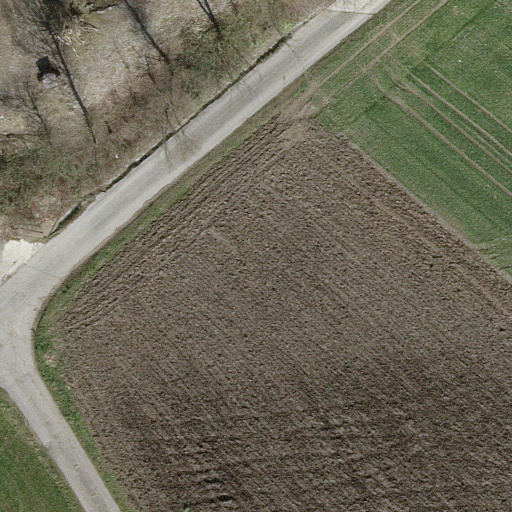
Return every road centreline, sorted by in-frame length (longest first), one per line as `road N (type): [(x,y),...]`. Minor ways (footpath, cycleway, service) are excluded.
road 1 (track): [(373,0),(86,232),(0,320)]
road 2 (track): [(96,511),(0,347)]
